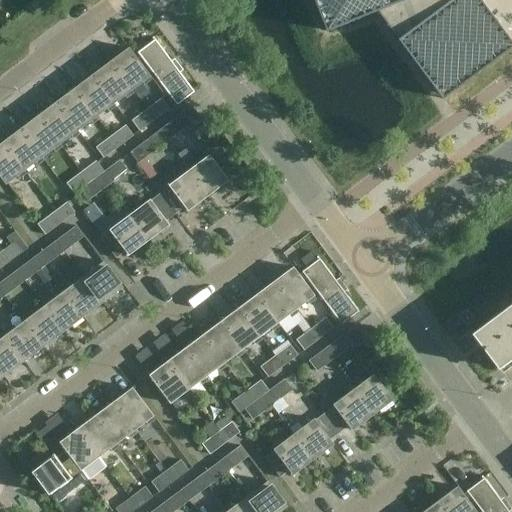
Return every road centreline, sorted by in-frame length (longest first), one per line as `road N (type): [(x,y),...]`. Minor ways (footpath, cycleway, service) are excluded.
road 1 (residential): [(0,439),(315,201)]
road 2 (unclassified): [(315,201),(165,0)]
road 3 (unclassified): [(480,423),(359,260)]
road 4 (residential): [(359,260),(511,146)]
road 5 (residential): [(362,511),(480,423)]
road 6 (residential): [(0,85),(113,0)]
